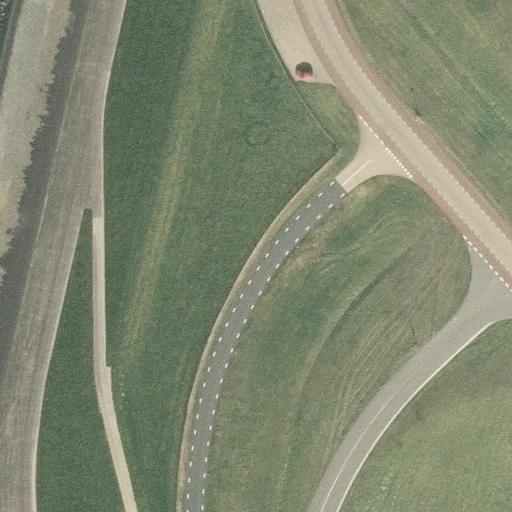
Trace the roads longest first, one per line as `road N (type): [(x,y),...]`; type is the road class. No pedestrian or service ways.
road 1 (unclassified): [(196,511),(206,417),(236,320),(289,239),(401,133)]
road 2 (motorway): [(511,289),(407,388),(370,433),(328,511)]
road 3 (tertiary): [(511,257),(401,133)]
road 4 (tertiary): [(401,133),(337,53),(313,0)]
